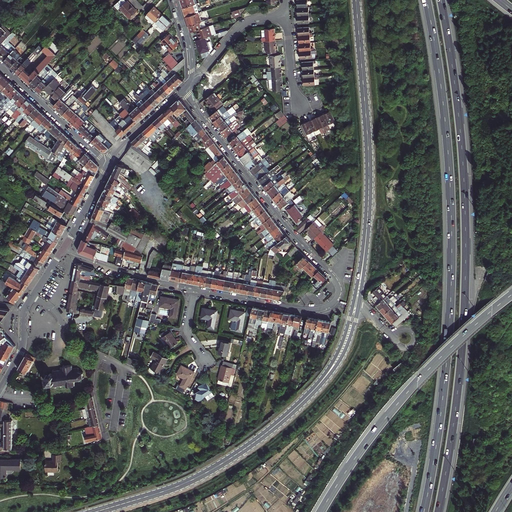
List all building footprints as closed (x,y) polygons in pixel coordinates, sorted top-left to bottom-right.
[(126,1),(124,0),(119,0),(114,5),(115,6),(114,7),(115,9),(117,8),(118,9),(120,8),(130,18),(137,11),(132,6),(127,0),(126,1)] [(194,0),(179,0),(181,3),(183,8),(196,4),(194,0)] [(196,4),(183,8),(184,12),(185,17),(199,12),(201,12),(198,3),(196,4)] [(146,18),(153,24),(163,14),(159,10),(155,6),(146,16),(146,18)] [(298,11),(296,11),(296,13),(296,15),(311,15),(311,13),(309,13),(309,7),(308,7),(298,7),(298,11)] [(239,9),(232,11),(234,17),(241,15),(239,9)] [(199,12),(185,17),(187,21),(188,26),(202,21),(199,12)] [(163,14),(153,24),(162,32),(164,30),(172,22),(167,18),(163,14)] [(311,15),(296,15),(296,18),(296,20),(298,20),(298,23),(309,23),(309,17),(311,17),(311,15)] [(196,30),(208,26),(206,20),(202,21),(188,26),(189,29),(190,32),(196,30)] [(5,40),(12,32),(3,24),(0,27),(0,44),(1,45),(5,40)] [(207,37),(213,35),(216,34),(217,34),(214,24),(209,26),(208,26),(196,30),(198,34),(199,39),(207,37)] [(310,26),(298,27),(298,31),(297,31),(297,33),(297,35),(312,34),(312,32),(310,33),(310,26)] [(275,28),(264,29),(265,30),(261,30),(262,38),(261,38),(262,41),(265,41),(275,40),(275,37),(275,35),(275,33),(275,28)] [(134,39),(137,42),(146,32),(143,30),(134,39)] [(0,56),(4,61),(16,47),(9,41),(15,35),(12,32),(5,40),(1,45),(0,46),(0,56)] [(141,45),(150,35),(146,32),(137,42),(141,45)] [(170,34),(162,42),(171,52),(180,44),(175,39),(170,34)] [(312,34),(297,35),(297,38),(297,40),(299,40),(299,43),(311,42),(310,37),(314,36),(314,34),(312,35),(312,34)] [(207,57),(211,51),(214,48),(212,40),(209,41),(207,37),(199,39),(196,40),(198,47),(200,53),(201,53),(202,58),(207,57)] [(51,59),(59,51),(53,45),(55,43),(52,40),(50,43),(49,43),(44,49),(43,50),(48,55),(45,59),(37,67),(32,62),(20,75),(26,81),(29,84),(45,67),(51,59)] [(275,40),(265,41),(266,53),(276,52),(276,50),(276,47),(276,44),(275,40)] [(311,42),(299,43),(300,47),(298,47),(298,49),(298,51),(313,50),(313,48),(311,48),(311,42)] [(20,75),(25,69),(32,62),(39,53),(43,50),(44,49),(40,45),(26,60),(16,71),(18,73),(20,75)] [(16,47),(4,61),(8,64),(11,67),(22,56),(24,53),(17,46),(16,47)] [(39,53),(45,59),(48,55),(43,50),(39,53)] [(313,50),(298,51),(298,53),(298,56),(300,55),(300,59),(315,58),(315,57),(315,50),(313,50)] [(170,55),(165,59),(167,62),(173,68),(179,64),(170,55)] [(223,78),(226,81),(245,63),(240,58),(238,55),(231,63),(232,64),(231,64),(229,65),(230,66),(221,75),(223,78)] [(280,55),(270,55),(271,67),(281,67),(281,63),(281,61),(281,60),(280,55)] [(13,69),(16,71),(26,60),(22,56),(11,67),(13,69)] [(175,71),(177,73),(185,65),(185,60),(185,58),(179,64),(173,68),(175,71)] [(35,89),(51,71),(52,70),(57,65),(51,59),(45,67),(29,84),(32,86),(35,89)] [(114,59),(110,63),(116,69),(120,65),(114,59)] [(316,63),(316,61),(301,62),(301,64),(301,66),(303,66),(303,70),(314,69),(314,63),(316,63)] [(173,68),(167,62),(165,64),(171,71),(169,73),(170,75),(175,71),(173,68)] [(44,88),(58,75),(65,68),(60,63),(57,65),(52,70),(51,71),(35,89),(37,91),(39,93),(44,88)] [(215,73),(219,76),(225,70),(219,63),(212,70),(215,73)] [(177,86),(179,84),(172,77),(170,75),(169,73),(163,66),(160,68),(163,72),(161,74),(165,78),(164,79),(165,80),(166,79),(175,88),(177,86)] [(281,67),(271,67),(271,71),(272,79),(282,79),(282,73),(282,72),(282,70),(281,70),(281,67)] [(314,69),(303,70),(303,73),(302,73),(302,75),(302,78),(317,77),(317,75),(315,75),(314,69)] [(160,82),(170,93),(172,90),(175,88),(166,79),(165,80),(164,79),(165,78),(161,74),(159,72),(157,74),(162,79),(159,81),(160,82)] [(172,77),(179,84),(181,82),(184,80),(181,77),(178,73),(177,73),(172,77)] [(58,75),(44,88),(47,91),(50,94),(59,86),(61,83),(57,80),(60,77),(58,75)] [(0,87),(3,90),(10,82),(5,77),(0,82),(0,87)] [(317,77),(302,78),(302,80),(302,82),(304,82),(304,86),(315,85),(315,79),(317,79),(317,77)] [(272,79),(269,79),(270,88),(273,88),(273,91),(283,91),(283,87),(283,85),(283,84),(282,84),(282,79),(272,79)] [(0,96),(0,97),(3,99),(14,86),(12,84),(10,82),(3,90),(0,92),(0,96)] [(168,95),(170,93),(160,82),(158,85),(155,82),(153,84),(156,87),(155,87),(156,88),(157,87),(165,97),(168,95)] [(152,92),(161,101),(163,99),(165,97),(157,87),(156,88),(155,87),(156,87),(153,84),(152,86),(154,88),(151,91),(152,92)] [(0,107),(2,105),(4,107),(19,91),(17,88),(14,86),(3,99),(2,99),(0,102),(0,107)] [(62,89),(59,86),(50,94),(52,96),(54,97),(62,89)] [(69,120),(85,103),(97,90),(93,86),(88,91),(84,95),(83,94),(78,98),(63,115),(66,118),(69,120)] [(71,88),(66,93),(58,102),(54,106),(56,108),(59,111),(74,94),(76,92),(71,88)] [(58,102),(66,93),(62,89),(54,97),(58,102)] [(8,111),(23,94),(21,92),(19,91),(4,107),(3,108),(7,112),(8,111)] [(152,92),(148,96),(157,105),(159,103),(161,101),(152,92)] [(209,106),(210,108),(211,107),(220,100),(218,96),(216,98),(213,93),(205,99),(208,103),(207,104),(209,106)] [(26,96),(23,94),(8,111),(12,115),(28,98),(26,96)] [(78,98),(74,94),(59,111),(61,113),(63,115),(78,98)] [(150,111),(152,109),(141,98),(138,94),(135,96),(140,102),(138,104),(139,105),(147,114),(150,111)] [(141,98),(152,109),(154,107),(157,105),(148,96),(147,96),(146,95),(147,95),(146,94),(141,98)] [(28,98),(12,115),(16,119),(32,102),(30,100),(28,98)] [(130,103),(128,102),(125,98),(121,102),(123,105),(127,108),(139,121),(143,117),(147,114),(139,105),(133,110),(128,105),(130,103)] [(181,99),(178,99),(171,106),(176,112),(179,115),(183,112),(184,114),(186,113),(189,117),(184,122),(188,126),(196,119),(181,99)] [(220,100),(211,107),(213,109),(215,112),(223,106),(224,105),(220,100)] [(32,102),(16,119),(21,123),(36,107),(34,104),(32,102)] [(74,125),(84,113),(85,112),(86,111),(89,108),(85,103),(69,120),(71,123),(74,125)] [(215,112),(209,116),(211,119),(213,121),(227,111),(223,106),(215,112)] [(217,126),(236,112),(237,111),(233,106),(227,111),(213,121),(215,124),(217,126)] [(39,109),(36,107),(21,123),(20,124),(23,127),(26,123),(26,122),(28,120),(28,121),(31,123),(42,111),(39,109)] [(122,115),(133,127),(134,125),(139,121),(127,108),(121,114),(122,115)] [(95,111),(92,114),(101,124),(107,130),(113,135),(114,135),(118,140),(123,136),(111,123),(97,109),(95,111)] [(173,115),(168,109),(166,111),(164,112),(172,121),(173,123),(176,126),(179,122),(173,115)] [(337,125),(336,123),(330,109),(328,110),(326,111),(326,113),(323,114),(328,124),(334,122),(336,126),(337,125)] [(42,111),(31,123),(37,129),(47,117),(45,114),(42,111)] [(172,121),(164,112),(161,115),(159,117),(167,126),(172,121)] [(237,113),(236,112),(217,126),(219,129),(221,131),(232,122),(230,119),(235,115),(237,113)] [(87,120),(89,118),(84,113),(74,125),(76,127),(79,129),(87,120)] [(330,128),(328,124),(323,114),(320,116),(320,114),(318,115),(316,116),(323,133),(330,129),(330,128)] [(122,115),(116,120),(128,131),(130,129),(133,127),(122,115)] [(279,119),(276,122),(280,127),(288,120),(285,115),(281,118),(279,119)] [(321,133),(323,133),(316,116),(314,117),(311,118),(312,119),(309,121),(314,131),(319,128),(321,133)] [(40,132),(41,131),(51,120),(49,118),(47,117),(37,129),(40,132)] [(167,126),(159,117),(156,120),(153,123),(163,132),(166,130),(164,128),(167,126)] [(237,119),(232,122),(221,131),(224,135),(227,139),(238,131),(236,128),(240,125),(237,121),(239,120),(238,118),(237,119)] [(116,119),(111,123),(123,136),(126,133),(128,131),(116,120),(116,119)] [(185,130),(187,132),(189,130),(192,134),(191,136),(192,138),(203,128),(199,124),(196,119),(188,126),(186,129),(185,130)] [(45,134),(55,124),(53,122),(51,120),(41,131),(45,134)] [(92,124),(87,120),(79,129),(81,131),(83,133),(92,124)] [(316,135),(314,131),(309,121),(306,122),(305,121),(303,122),(301,123),(308,138),(316,135)] [(163,132),(153,123),(148,127),(143,131),(153,141),(156,144),(158,142),(156,140),(158,138),(160,136),(159,135),(161,133),(162,134),(163,132)] [(55,124),(45,134),(49,138),(54,133),(59,127),(57,126),(55,124)] [(96,128),(92,124),(83,133),(85,135),(88,137),(96,128)] [(59,127),(54,133),(54,134),(55,134),(54,135),(57,138),(58,137),(59,138),(64,132),(62,130),(60,128),(59,127)] [(99,134),(101,133),(96,128),(88,137),(90,140),(92,142),(99,134)] [(203,128),(192,138),(194,139),(195,138),(198,141),(200,139),(202,137),(206,133),(203,128)] [(247,128),(241,132),(240,130),(238,131),(227,139),(230,143),(233,147),(249,135),(251,133),(247,128)] [(137,137),(147,145),(150,141),(152,142),(153,141),(143,131),(140,134),(137,137)] [(60,139),(66,144),(70,138),(67,135),(64,132),(59,138),(60,138),(60,139)] [(188,143),(190,141),(182,132),(182,133),(178,136),(186,145),(188,143)] [(207,147),(208,148),(214,143),(210,138),(206,133),(202,137),(200,139),(206,147),(207,147)] [(99,134),(92,142),(103,152),(105,152),(111,146),(99,134)] [(249,135),(233,147),(235,149),(237,152),(253,140),(249,135)] [(30,136),(25,143),(45,156),(47,157),(47,158),(53,162),(57,157),(56,156),(53,154),(54,151),(51,149),(49,148),(45,145),(39,141),(35,138),(34,138),(33,137),(30,136)] [(190,149),(186,145),(178,136),(178,137),(176,139),(188,151),(190,149)] [(131,142),(133,144),(127,153),(149,169),(156,161),(161,156),(159,154),(155,160),(147,154),(151,148),(148,146),(147,145),(137,137),(134,140),(131,142)] [(66,144),(68,146),(65,151),(63,156),(65,157),(67,159),(69,160),(71,157),(80,148),(75,143),(70,138),(66,144)] [(60,139),(56,144),(63,149),(65,151),(68,146),(66,144),(60,139)] [(173,142),(172,140),(165,148),(166,149),(173,142)] [(253,140),(237,152),(239,154),(241,157),(254,147),(257,145),(253,140)] [(216,162),(224,156),(219,149),(214,143),(208,148),(207,147),(206,147),(206,148),(207,148),(208,150),(210,148),(212,151),(209,154),(216,162)] [(63,149),(56,144),(55,146),(53,148),(52,148),(51,149),(54,151),(60,155),(62,156),(63,157),(63,156),(65,151),(63,149)] [(254,147),(241,157),(244,161),(250,169),(263,159),(254,147)] [(6,152),(10,156),(14,151),(10,148),(6,152)] [(82,149),(80,148),(71,157),(77,162),(86,153),(82,149)] [(86,153),(77,162),(79,164),(80,162),(81,161),(84,163),(83,165),(82,166),(83,167),(91,158),(89,155),(86,153)] [(214,164),(205,174),(211,179),(219,172),(220,174),(221,173),(220,172),(230,163),(227,159),(224,156),(216,162),(214,164)] [(258,180),(270,171),(267,167),(270,165),(270,164),(265,157),(263,159),(250,169),(254,174),(258,180)] [(100,168),(100,165),(96,161),(91,158),(83,167),(84,168),(83,169),(85,170),(88,172),(95,177),(100,168)] [(115,168),(113,173),(118,179),(128,190),(133,185),(127,178),(128,176),(128,174),(127,174),(129,169),(124,166),(119,164),(117,163),(115,168)] [(211,179),(215,183),(234,168),(232,166),(230,163),(220,172),(221,173),(220,174),(219,172),(211,179)] [(270,171),(258,180),(260,182),(262,185),(275,175),(275,174),(273,172),(280,167),(278,164),(270,171)] [(67,185),(77,191),(84,196),(87,191),(90,186),(73,175),(71,174),(61,167),(59,166),(53,175),(55,176),(56,174),(59,175),(60,174),(61,175),(62,176),(61,177),(64,179),(65,177),(69,180),(70,179),(71,179),(80,185),(78,188),(77,191),(75,190),(77,187),(73,185),(72,187),(69,185),(71,183),(69,182),(67,185)] [(71,174),(73,175),(90,186),(92,181),(95,177),(88,172),(85,170),(83,174),(75,168),(71,174)] [(222,185),(226,182),(227,183),(228,182),(227,181),(237,173),(235,170),(234,168),(215,183),(214,183),(216,186),(220,183),(222,185)] [(275,175),(262,185),(265,187),(267,190),(289,174),(289,173),(287,171),(278,178),(275,175)] [(47,184),(50,180),(37,172),(34,176),(47,184)] [(118,179),(113,173),(111,177),(110,180),(119,185),(119,186),(122,187),(125,192),(127,196),(130,194),(128,192),(129,191),(128,190),(118,179)] [(222,185),(220,187),(222,189),(225,186),(227,188),(241,177),(239,175),(237,173),(227,181),(228,182),(227,183),(226,182),(222,185)] [(291,176),(289,174),(267,190),(270,194),(273,198),(283,188),(286,186),(284,183),(286,181),(286,180),(291,176)] [(227,188),(226,189),(230,194),(231,193),(233,191),(234,193),(235,192),(234,190),(245,182),(243,180),(241,177),(227,188)] [(69,182),(71,183),(69,185),(72,187),(73,185),(77,187),(75,190),(77,191),(78,188),(80,185),(71,179),(70,179),(69,180),(70,181),(69,182)] [(119,185),(110,180),(108,183),(107,185),(121,193),(122,194),(125,192),(122,187),(119,186),(119,185)] [(246,184),(245,182),(234,190),(235,192),(234,193),(233,191),(231,193),(230,194),(228,195),(232,200),(248,187),(246,184)] [(121,193),(107,185),(106,188),(104,191),(114,196),(115,193),(120,195),(121,193)] [(49,201),(65,212),(66,210),(73,215),(75,210),(74,209),(73,208),(75,205),(69,201),(70,200),(59,193),(57,192),(53,189),(49,186),(42,197),(49,201)] [(232,200),(236,205),(237,204),(241,201),(242,202),(243,201),(242,200),(252,192),(250,189),(248,187),(232,200)] [(277,203),(287,193),(283,188),(273,198),(275,200),(277,203)] [(75,205),(78,206),(81,201),(84,196),(77,191),(73,198),(61,190),(59,193),(70,200),(69,201),(75,205)] [(114,196),(104,191),(103,194),(102,196),(117,204),(119,199),(119,198),(114,196)] [(287,193),(277,203),(279,206),(281,208),(284,205),(292,198),(294,196),(290,191),(287,193)] [(237,204),(240,209),(245,206),(248,203),(256,197),(254,194),(252,192),(242,200),(243,201),(242,202),(241,201),(237,204)] [(34,199),(46,206),(49,201),(42,197),(37,194),(34,199)] [(296,203),(297,204),(303,199),(300,195),(294,200),(296,203)] [(100,199),(99,202),(108,206),(113,210),(115,206),(118,209),(120,207),(117,204),(102,196),(100,199)] [(245,206),(250,212),(261,203),(258,200),(256,197),(245,206)] [(294,200),(292,198),(284,205),(286,208),(285,208),(291,216),(297,223),(299,225),(303,222),(300,218),(301,218),(300,218),(304,215),(303,214),(304,213),(302,211),(301,211),(295,204),(296,203),(294,200)] [(49,201),(46,206),(62,217),(63,214),(65,212),(49,201)] [(110,218),(112,219),(114,220),(117,215),(114,214),(115,211),(113,210),(108,206),(99,202),(98,204),(97,206),(112,213),(110,218)] [(261,203),(250,212),(253,217),(250,219),(252,221),(255,219),(266,210),(263,206),(261,203)] [(107,223),(105,222),(107,217),(110,218),(112,213),(97,206),(94,214),(90,222),(92,222),(99,225),(110,234),(120,239),(115,244),(122,247),(121,249),(126,250),(133,252),(135,253),(135,251),(137,248),(139,245),(140,242),(142,239),(144,236),(145,234),(137,230),(132,227),(130,229),(129,231),(112,221),(110,224),(107,223)] [(133,207),(132,207),(129,210),(139,219),(142,216),(133,207)] [(319,211),(319,210),(320,209),(318,207),(303,222),(299,225),(296,228),(298,230),(301,233),(305,230),(312,223),(316,219),(313,217),(319,211)] [(266,210),(255,219),(260,225),(271,216),(268,213),(266,210)] [(55,225),(65,230),(66,228),(67,225),(58,220),(52,216),(51,218),(52,218),(53,219),(51,223),(55,225)] [(271,216),(260,225),(262,228),(257,232),(259,234),(262,231),(264,230),(265,232),(266,231),(265,229),(275,221),(273,218),(271,216)] [(62,235),(53,230),(51,233),(39,227),(41,223),(34,219),(30,227),(42,233),(45,235),(49,237),(58,242),(60,239),(62,235)] [(223,230),(232,224),(228,219),(220,226),(223,230)] [(316,219),(312,223),(305,230),(314,239),(315,238),(322,231),(325,228),(317,219),(316,219)] [(49,221),(46,226),(53,230),(62,235),(63,233),(65,230),(55,225),(51,223),(50,222),(49,221)] [(134,225),(129,221),(125,226),(130,229),(132,227),(134,225)] [(265,237),(266,236),(267,235),(279,226),(277,223),(275,221),(265,229),(266,231),(265,232),(264,230),(262,231),(259,234),(262,239),(265,237)] [(110,234),(99,225),(92,222),(84,239),(92,243),(93,240),(90,239),(92,237),(93,238),(95,233),(99,235),(100,233),(107,238),(110,234)] [(269,242),(270,241),(271,240),(272,241),(273,240),(272,239),(282,231),(280,228),(279,226),(267,235),(266,236),(265,237),(267,240),(269,242)] [(32,240),(36,233),(40,236),(42,233),(30,227),(26,236),(31,238),(32,239),(32,240)] [(268,243),(272,248),(286,236),(284,233),(282,231),(272,239),(273,240),(272,241),(271,240),(270,241),(269,242),(268,243)] [(333,245),(334,244),(322,231),(315,238),(327,251),(328,250),(331,253),(335,248),(333,245)] [(22,244),(20,247),(24,249),(31,253),(33,250),(31,249),(32,247),(28,244),(28,243),(29,243),(31,240),(32,239),(31,238),(26,236),(25,235),(23,234),(20,233),(19,234),(24,237),(23,239),(24,240),(24,241),(22,244)] [(49,237),(45,235),(42,239),(47,242),(44,247),(51,252),(55,247),(58,242),(49,237)] [(272,248),(271,248),(275,252),(281,259),(284,263),(299,249),(295,246),(283,257),(278,251),(291,241),(289,238),(286,236),(272,248)] [(84,239),(83,238),(81,244),(78,250),(79,252),(94,258),(97,252),(97,250),(100,252),(101,249),(100,249),(98,248),(97,250),(93,248),(96,243),(93,243),(92,243),(84,239)] [(20,254),(29,260),(40,268),(42,265),(44,263),(24,249),(10,241),(7,246),(21,253),(20,254)] [(39,254),(37,257),(44,262),(48,257),(51,252),(44,247),(39,254)] [(100,252),(100,253),(109,255),(111,249),(102,247),(101,249),(100,252)] [(124,258),(126,251),(116,249),(114,255),(118,256),(115,265),(118,266),(121,267),(123,261),(124,258)] [(150,256),(150,257),(148,261),(152,262),(153,258),(159,252),(154,249),(150,254),(150,256)] [(130,262),(133,252),(126,250),(126,251),(124,258),(128,259),(127,262),(130,262)] [(310,260),(305,255),(302,253),(300,250),(294,256),(296,258),(292,262),(294,265),(290,269),(294,273),(295,274),(310,260)] [(97,252),(94,258),(101,260),(107,262),(109,256),(109,255),(100,253),(97,252)] [(142,260),(143,255),(135,253),(133,252),(130,262),(134,263),(135,261),(141,262),(142,260)] [(184,265),(176,264),(176,260),(174,259),(173,265),(170,279),(176,280),(181,281),(183,271),(184,265)] [(14,262),(22,268),(35,276),(38,272),(40,268),(29,260),(25,266),(19,261),(15,262),(11,260),(9,264),(12,265),(14,262)] [(315,275),(319,270),(310,260),(295,274),(294,273),(287,286),(285,290),(288,292),(297,276),(304,269),(312,277),(315,275)] [(35,276),(22,268),(14,262),(12,265),(21,270),(16,276),(18,277),(29,284),(32,280),(35,276)] [(95,268),(84,264),(76,263),(76,265),(75,267),(83,269),(94,272),(95,268)] [(170,279),(173,265),(164,263),(163,269),(161,277),(165,278),(170,279)] [(190,268),(190,266),(184,265),(183,271),(181,281),(184,282),(187,282),(189,272),(190,269),(188,269),(188,268),(190,268)] [(195,273),(197,266),(191,265),(190,266),(190,268),(188,268),(188,269),(190,269),(189,272),(187,282),(190,283),(194,283),(195,273)] [(148,274),(148,276),(154,277),(161,278),(161,277),(163,269),(151,266),(150,269),(148,274)] [(203,270),(203,267),(197,266),(195,273),(194,283),(197,284),(200,285),(202,271),(201,271),(201,270),(202,271),(203,270)] [(94,272),(83,269),(75,267),(75,270),(74,273),(85,276),(86,274),(89,275),(91,275),(91,274),(95,275),(96,272),(94,272)] [(245,274),(244,282),(242,292),(245,293),(249,294),(251,280),(249,280),(250,279),(251,280),(252,275),(253,270),(253,267),(252,267),(251,269),(249,269),(249,271),(249,274),(245,274)] [(208,276),(209,271),(203,270),(202,271),(201,270),(201,271),(202,271),(200,285),(203,285),(206,286),(208,276)] [(214,274),(214,277),(212,287),(215,287),(218,288),(220,278),(220,273),(221,271),(215,270),(215,272),(215,273),(213,272),(213,273),(214,274)] [(225,275),(227,275),(228,270),(225,270),(224,274),(220,273),(220,278),(218,288),(221,288),(224,289),(226,279),(226,276),(225,276),(225,275)] [(323,282),(327,278),(323,274),(319,270),(315,275),(319,279),(314,284),(318,287),(323,282)] [(209,271),(208,276),(206,286),(209,286),(212,287),(214,277),(214,274),(213,273),(212,277),(211,277),(212,271),(209,271)] [(237,278),(239,278),(238,281),(236,291),(239,292),(242,292),(244,282),(245,274),(243,274),(242,278),(239,277),(237,277),(237,278)] [(226,276),(226,279),(224,289),(227,290),(230,290),(232,280),(233,276),(227,275),(225,275),(225,276),(226,276)] [(29,284),(18,277),(16,280),(9,276),(6,282),(23,293),(26,289),(29,284)] [(128,301),(134,278),(131,277),(128,276),(127,277),(127,281),(126,284),(125,285),(123,293),(128,295),(127,300),(127,301),(128,301)] [(237,277),(233,276),(232,280),(230,290),(233,291),(236,291),(238,281),(239,278),(237,278),(237,277)] [(137,279),(134,278),(128,301),(135,303),(136,299),(136,296),(140,280),(137,279)] [(7,296),(15,303),(19,298),(23,293),(6,282),(0,279),(0,282),(12,289),(6,296),(7,296)] [(110,285),(89,281),(86,280),(84,280),(81,279),(80,281),(73,279),(71,289),(78,290),(78,287),(99,291),(98,295),(105,297),(107,297),(108,292),(110,292),(110,285)] [(249,280),(251,280),(249,294),(252,294),(255,295),(257,281),(257,280),(251,280),(250,279),(249,280)] [(270,279),(269,283),(267,297),(270,298),(273,298),(275,285),(274,285),(274,284),(276,284),(276,281),(275,280),(270,279)] [(144,280),(140,280),(136,296),(136,299),(142,300),(147,281),(144,280)] [(152,313),(153,309),(146,308),(147,304),(148,303),(149,299),(149,297),(153,283),(147,281),(142,300),(138,314),(143,315),(146,316),(151,317),(152,313)] [(262,281),(257,281),(255,295),(258,295),(261,296),(263,283),(262,282),(262,281)] [(262,282),(263,283),(261,296),(264,296),(267,297),(269,283),(263,282),(262,281),(262,282)] [(149,297),(155,299),(158,290),(159,284),(156,283),(153,283),(149,297)] [(275,285),(273,298),(277,299),(280,299),(285,290),(287,286),(276,284),(274,284),(274,285),(275,285)] [(317,289),(312,284),(308,287),(313,292),(317,289)] [(375,297),(373,298),(376,300),(378,303),(386,296),(378,286),(371,293),(375,297)] [(67,311),(73,312),(75,312),(79,291),(78,290),(71,289),(69,300),(67,311)] [(384,307),(384,306),(380,309),(382,312),(384,314),(395,305),(393,303),(402,295),(401,294),(399,295),(398,294),(395,297),(388,303),(384,307)] [(107,297),(105,297),(98,295),(95,306),(93,305),(92,310),(87,309),(86,314),(93,316),(94,315),(102,316),(107,297)] [(378,303),(376,305),(378,307),(380,309),(384,306),(384,307),(388,303),(395,297),(393,295),(390,299),(387,295),(386,296),(378,303)] [(176,318),(180,299),(170,298),(161,296),(159,306),(171,309),(169,317),(176,318)] [(386,316),(388,318),(392,315),(392,316),(396,312),(406,303),(403,301),(400,303),(399,301),(395,305),(384,314),(386,316)] [(392,316),(392,315),(388,318),(388,319),(390,321),(392,323),(403,314),(400,311),(407,305),(406,303),(396,312),(392,316)] [(253,308),(248,327),(251,328),(251,329),(248,341),(251,342),(252,336),(253,332),(259,308),(256,308),(253,307),(253,308)] [(0,315),(5,317),(7,313),(10,310),(0,308),(0,315)] [(216,314),(217,311),(210,309),(203,308),(201,317),(209,319),(208,327),(214,328),(216,314)] [(262,324),(266,310),(262,309),(259,308),(253,332),(256,332),(257,332),(259,324),(259,323),(262,324)] [(231,309),(229,319),(233,320),(231,329),(242,331),(245,312),(238,311),(231,309)] [(269,310),(266,310),(262,324),(261,325),(261,326),(265,327),(267,328),(268,327),(272,311),(269,310)] [(272,311),(268,327),(274,328),(278,312),(275,311),(272,311)] [(281,312),(278,312),(274,328),(272,334),(275,335),(276,329),(277,329),(278,326),(281,326),(284,313),(281,312)] [(152,313),(151,317),(149,322),(160,324),(161,320),(156,318),(157,314),(152,313)] [(285,333),(290,314),(287,314),(284,313),(281,326),(279,332),(285,333)] [(142,332),(147,333),(149,322),(151,317),(146,316),(145,319),(142,319),(143,315),(138,314),(134,330),(138,331),(137,335),(140,336),(142,332)] [(293,315),(290,314),(285,333),(288,334),(290,330),(292,330),(292,328),(296,315),(293,315)] [(299,316),(296,315),(292,328),(297,329),(297,331),(296,330),(294,338),(297,338),(298,332),(302,316),(299,316)] [(309,333),(313,318),(311,318),(308,317),(304,332),(309,333)] [(316,319),(313,318),(309,333),(309,337),(312,337),(313,332),(315,332),(319,319),(316,319)] [(315,332),(312,346),(315,347),(315,344),(316,342),(319,343),(325,321),(322,320),(319,319),(315,332)] [(319,344),(325,346),(331,322),(328,321),(325,321),(319,343),(319,344)] [(167,330),(161,333),(170,348),(178,343),(174,337),(170,332),(169,333),(167,330)] [(0,372),(12,351),(12,352),(16,345),(6,336),(5,337),(1,339),(7,342),(1,352),(0,353),(0,372)] [(228,355),(231,343),(221,340),(220,347),(219,353),(228,355)] [(151,368),(150,367),(149,370),(150,371),(151,372),(155,374),(157,371),(161,374),(169,359),(162,355),(155,351),(152,357),(156,359),(151,368)] [(34,357),(27,353),(23,361),(18,369),(27,374),(34,360),(42,363),(43,362),(44,363),(45,361),(34,357)] [(223,361),(222,365),(219,379),(218,383),(222,385),(223,381),(229,382),(228,386),(231,386),(233,386),(235,375),(234,375),(236,369),(233,368),(234,364),(223,361)] [(393,369),(397,374),(405,367),(401,362),(393,369)] [(83,377),(83,373),(83,372),(83,371),(82,372),(79,371),(78,367),(72,368),(72,365),(71,365),(70,365),(64,366),(64,365),(63,365),(63,367),(60,367),(61,370),(54,371),(54,369),(53,370),(53,374),(51,373),(49,374),(50,376),(48,376),(48,375),(47,375),(47,376),(46,376),(46,377),(47,377),(47,382),(46,382),(46,383),(48,383),(48,384),(49,384),(49,383),(53,382),(54,386),(55,386),(55,387),(56,387),(56,386),(61,385),(61,386),(62,386),(62,385),(66,385),(66,388),(67,388),(67,387),(72,386),(72,387),(73,387),(73,386),(75,385),(74,380),(79,380),(79,381),(80,381),(80,380),(83,378),(84,378),(83,377)] [(188,369),(181,365),(177,374),(184,378),(180,386),(186,388),(194,372),(188,369)] [(199,401),(206,396),(208,399),(214,395),(210,388),(206,381),(199,386),(201,389),(194,394),(199,401)] [(86,408),(94,406),(93,402),(92,397),(89,397),(86,398),(81,400),(83,409),(85,408),(86,408)] [(0,406),(8,409),(9,402),(3,401),(0,400),(0,406)] [(5,442),(0,442),(0,448),(13,448),(13,420),(10,420),(11,417),(7,415),(7,412),(8,409),(0,406),(0,425),(5,426),(5,442)] [(85,408),(88,418),(96,416),(95,411),(94,406),(86,408),(85,408)] [(88,418),(90,426),(92,426),(98,424),(97,421),(96,416),(88,418)] [(98,424),(92,426),(94,434),(87,436),(85,436),(86,442),(102,438),(101,436),(99,429),(98,424)] [(90,426),(85,427),(87,436),(94,434),(92,426),(90,426)] [(61,454),(54,454),(53,457),(53,460),(46,460),(46,471),(59,471),(59,461),(61,461),(61,454)] [(5,469),(7,469),(21,469),(21,459),(11,459),(0,458),(0,476),(5,477),(5,469)]
